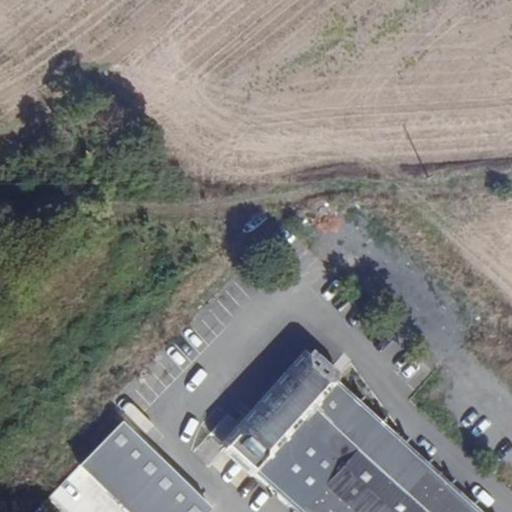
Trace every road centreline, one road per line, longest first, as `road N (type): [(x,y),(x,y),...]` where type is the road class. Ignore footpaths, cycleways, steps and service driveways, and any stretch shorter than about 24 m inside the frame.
road 1 (unknown): [(506,511),(323,323),(307,317),(270,327),(191,410),(191,451),(261,511)]
road 2 (track): [(511,174),(268,196),(0,199)]
